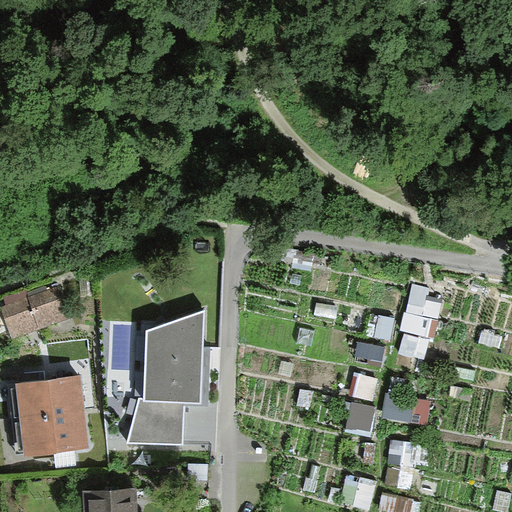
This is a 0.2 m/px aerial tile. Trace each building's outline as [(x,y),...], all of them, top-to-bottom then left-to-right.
[(439,302),(431,301),(433,285),(414,283),(401,369),(429,373),(439,302)] [(59,287),(1,308),(13,341),(71,319),(59,287)] [(206,314),(147,335),(145,400),(139,400),(126,450),(186,452),(187,410),(211,410),(212,347),(205,347),(206,314)] [(394,342),(397,319),(382,317),(379,341),(394,342)] [(362,345),(361,361),(388,362),(388,346),(362,345)] [(358,398),(377,403),(383,380),(363,375),(358,398)] [(81,380),(15,389),(25,463),(91,454),(81,380)] [(353,403),(348,431),(375,436),(380,407),(353,403)] [(209,466),(189,465),(188,482),(209,482),(209,466)] [(346,505),(374,511),(380,482),(351,476),(346,505)] [(138,511),(138,493),(88,496),(88,511),(138,511)]
